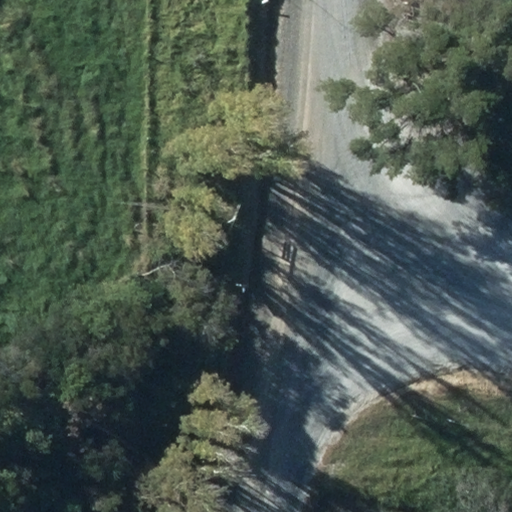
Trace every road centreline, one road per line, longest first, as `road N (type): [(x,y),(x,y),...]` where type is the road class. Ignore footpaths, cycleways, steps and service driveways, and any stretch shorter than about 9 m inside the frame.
road 1 (unclassified): [(251,511),(317,233)]
road 2 (unclassified): [(317,233),(319,0)]
road 3 (unclassified): [(511,302),(317,233)]
